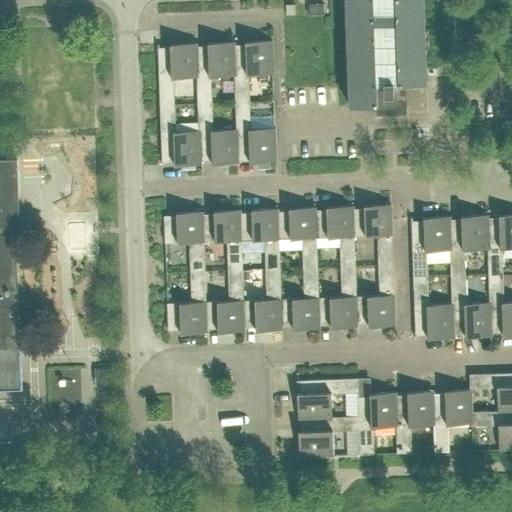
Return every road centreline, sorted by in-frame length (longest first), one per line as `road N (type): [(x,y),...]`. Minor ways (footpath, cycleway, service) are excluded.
road 1 (residential): [(259,358),(264,475),(141,479),(138,361)]
road 2 (residential): [(401,176),(133,187)]
road 3 (residential): [(259,358),(511,347)]
road 4 (residential): [(138,361),(133,187)]
road 5 (residential): [(133,187),(127,21)]
road 6 (residential): [(280,123),(442,118)]
road 7 (residential): [(276,16),(127,21)]
road 8 (residential): [(138,361),(259,358)]
